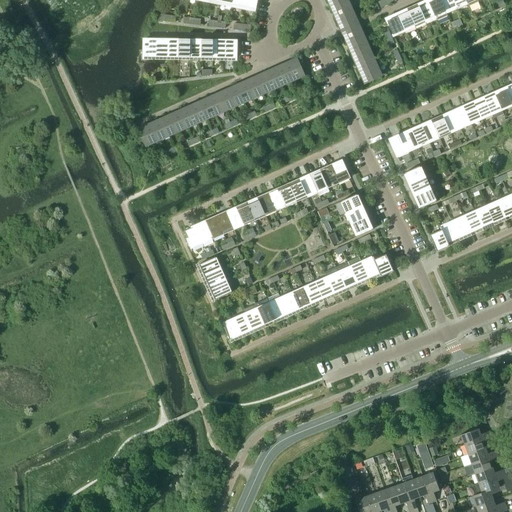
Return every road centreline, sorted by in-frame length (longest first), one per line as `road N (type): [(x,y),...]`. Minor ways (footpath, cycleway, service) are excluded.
road 1 (tertiary): [(240,511),(265,458),(287,436),(462,368)]
road 2 (residential): [(230,354),(419,270)]
road 3 (residential): [(172,219),(359,137)]
road 4 (residential): [(359,137),(511,69)]
road 5 (residential): [(359,137),(316,40),(312,0)]
road 6 (residential): [(419,270),(359,137)]
